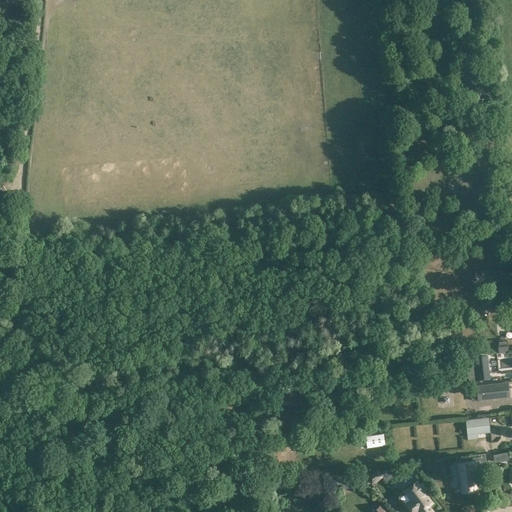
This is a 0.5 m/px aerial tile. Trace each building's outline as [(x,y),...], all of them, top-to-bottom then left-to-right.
[(495,340),(485,341),(487,353),(497,352),(495,340)] [(497,341),(499,354),(508,353),(507,340),(497,341)] [(486,356),(473,357),(475,366),(477,383),(489,382),(487,365),(486,356)] [(510,398),(508,383),(476,386),(478,402),(510,398)] [(249,410),(256,410),(254,392),(218,394),(219,405),(248,403),(249,410)] [(489,418),(466,420),(467,435),(490,433),(489,418)] [(383,434),(365,437),(367,448),(385,445),(383,434)] [(478,454),(479,457),(479,461),(480,469),(487,468),(485,454),(478,454)] [(502,462),(509,461),(508,454),(494,456),(495,466),(503,465),(502,462)] [(476,461),(479,461),(479,457),(473,458),(471,460),(471,462),(458,464),(459,475),(460,475),(462,493),(476,491),(475,483),(479,482),(476,461)] [(385,477),(379,468),(365,477),(371,486),(385,477)] [(273,480),(274,489),(286,488),(285,479),(273,480)] [(406,504),(411,511),(415,511),(418,510),(419,511),(431,511),(428,506),(431,504),(423,492),(427,489),(422,483),(418,485),(416,482),(404,490),(411,500),(406,504)]
